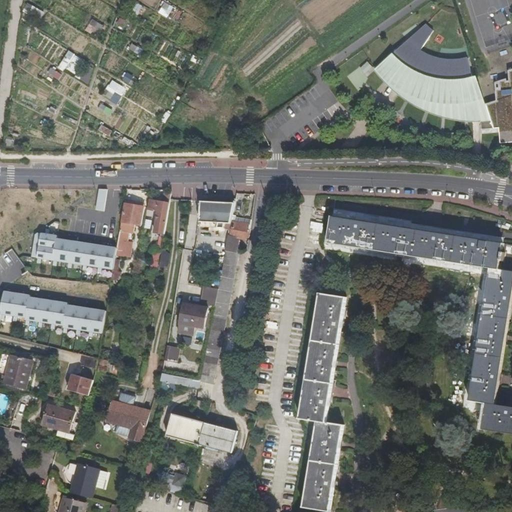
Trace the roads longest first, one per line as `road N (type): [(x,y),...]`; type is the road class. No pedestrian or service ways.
road 1 (tertiary): [(394,179),(0,175)]
road 2 (tertiary): [(394,179),(511,205)]
